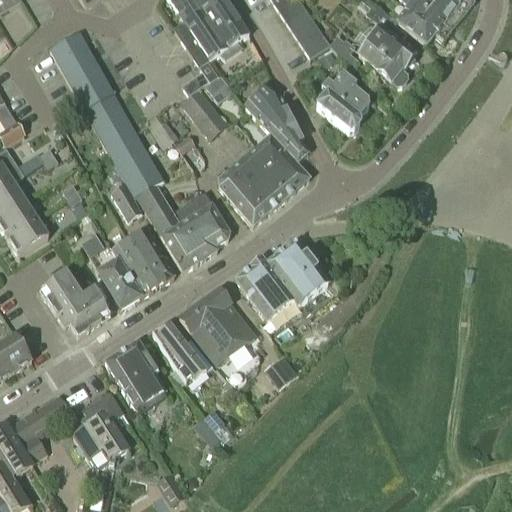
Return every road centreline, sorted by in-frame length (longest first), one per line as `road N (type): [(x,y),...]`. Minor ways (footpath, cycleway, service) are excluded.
road 1 (track): [(450,493),(484,188)]
road 2 (residential): [(336,196),(377,171),(465,73),(486,36),(493,0)]
road 3 (tertiary): [(71,369),(275,234)]
road 4 (residential): [(336,196),(280,81),(224,0)]
road 5 (tertiary): [(275,234),(381,222),(484,188)]
